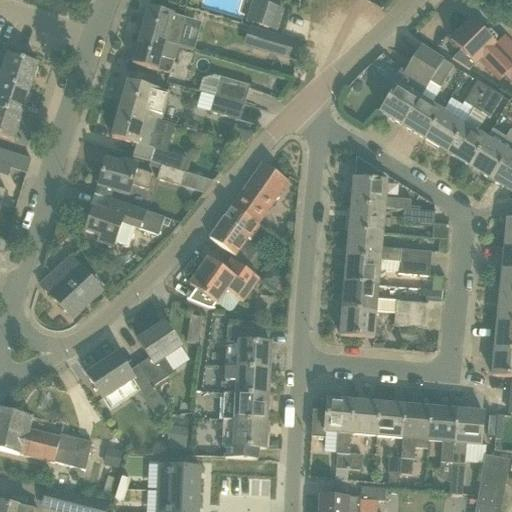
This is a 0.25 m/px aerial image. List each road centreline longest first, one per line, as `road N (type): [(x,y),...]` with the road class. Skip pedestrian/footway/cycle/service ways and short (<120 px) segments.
road 1 (residential): [(298,362),(448,373),(465,214),(319,126)]
road 2 (residential): [(3,332),(108,0)]
road 3 (residential): [(69,347),(167,259),(301,107)]
road 4 (residential): [(298,362),(319,126)]
road 5 (residential): [(301,107),(417,0)]
road 6 (residential): [(291,511),(298,362)]
